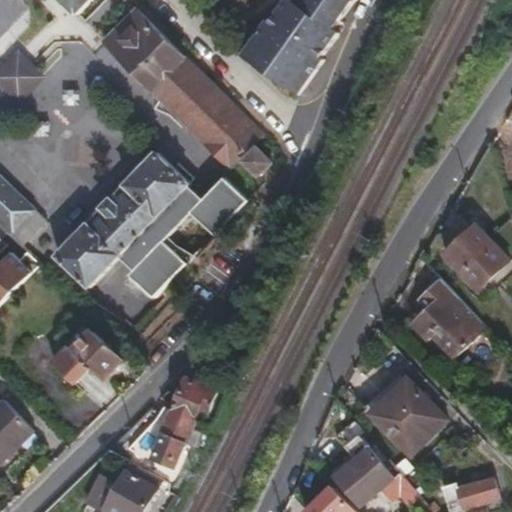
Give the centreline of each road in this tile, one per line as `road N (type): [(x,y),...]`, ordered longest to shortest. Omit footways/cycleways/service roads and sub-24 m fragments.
road 1 (residential): [(24,511),(245,288),(383,0)]
road 2 (residential): [(369,311),(511,78)]
road 3 (residential): [(269,511),(369,311)]
road 4 (residential): [(511,461),(369,311)]
road 5 (unknown): [(353,62),(233,0)]
